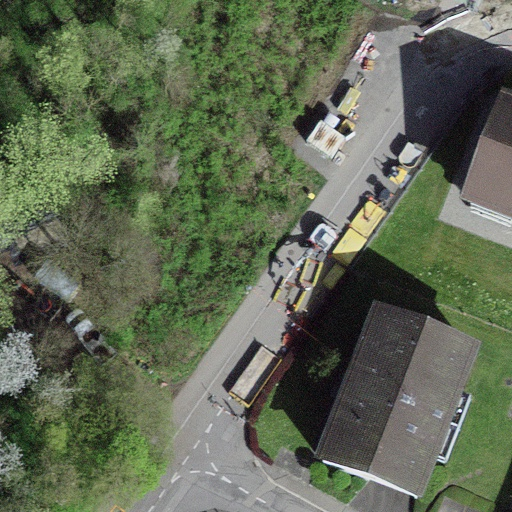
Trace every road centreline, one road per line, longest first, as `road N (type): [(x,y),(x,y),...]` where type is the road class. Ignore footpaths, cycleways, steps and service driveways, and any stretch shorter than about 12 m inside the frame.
road 1 (residential): [(470,55),(445,74),(396,140),(181,462)]
road 2 (track): [(0,300),(181,462)]
